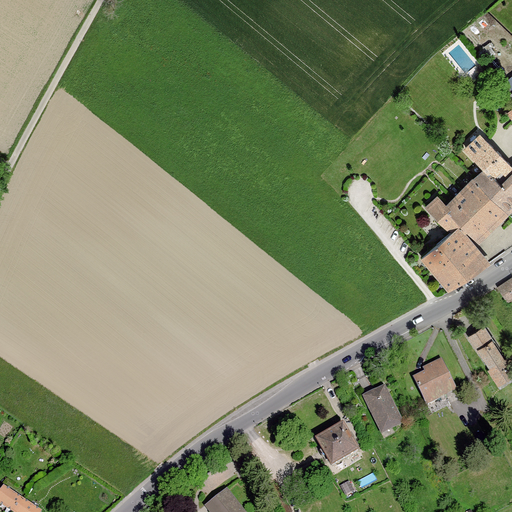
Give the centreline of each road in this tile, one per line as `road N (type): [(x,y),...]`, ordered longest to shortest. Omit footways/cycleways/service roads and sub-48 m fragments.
road 1 (tertiary): [(125,511),(244,421),(511,265)]
road 2 (track): [(404,262),(431,296),(511,459)]
road 3 (unclassified): [(0,187),(101,0)]
